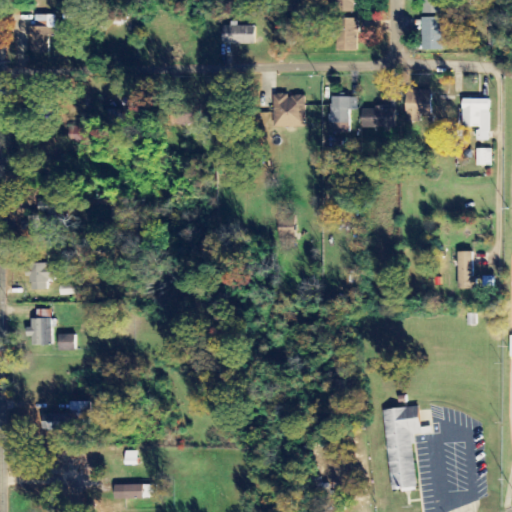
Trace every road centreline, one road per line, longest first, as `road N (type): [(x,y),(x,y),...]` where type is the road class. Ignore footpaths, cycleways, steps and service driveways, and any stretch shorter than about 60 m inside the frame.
road 1 (residential): [(5,0),(13,511)]
road 2 (residential): [(510,65),(7,70)]
